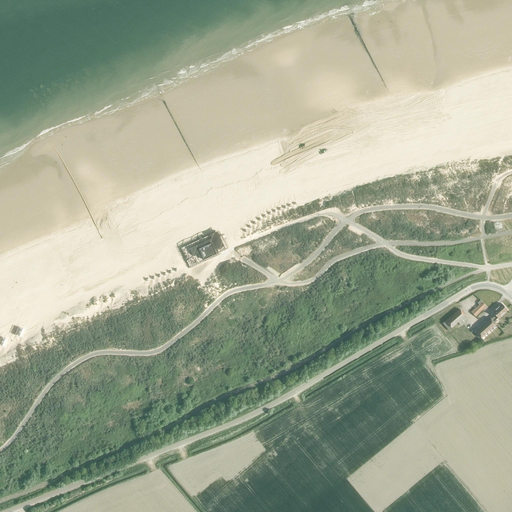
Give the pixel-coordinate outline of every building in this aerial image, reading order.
[(211,239),(189,248),(193,256),(200,252),(203,260),(217,254),(215,252),(215,250),(224,246),(221,239),(220,237),(217,231),(210,235),(211,238),(211,239)] [(223,256),(212,260),(214,265),(225,262),(223,256)] [(475,317),(486,306),(480,300),(477,303),(479,305),(475,309),(474,309),(471,312),(475,317)] [(495,315),(491,319),(493,322),(497,318),(498,319),(507,310),(502,304),(492,312),(495,315)] [(460,326),(467,320),(464,317),(465,316),(459,309),(442,323),(448,330),(458,322),(460,326)] [(491,319),(490,318),(487,321),(493,327),(496,325),(493,322),(491,319)] [(493,327),(487,321),(484,323),(490,330),(493,327)] [(490,330),(484,323),(481,326),(487,333),(490,330)] [(487,333),(481,326),(478,329),(484,335),(487,333)] [(484,335),(478,329),(475,331),(481,338),(484,335)]
